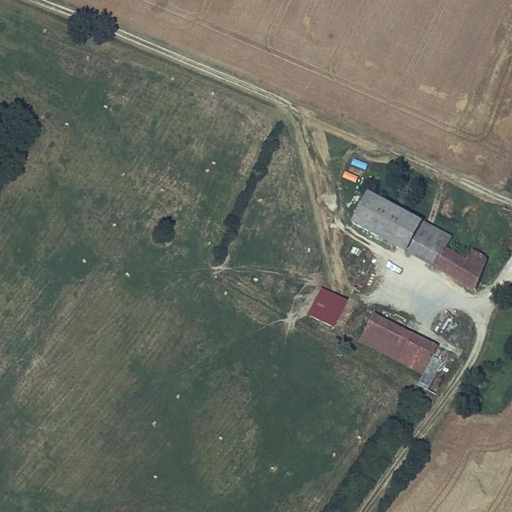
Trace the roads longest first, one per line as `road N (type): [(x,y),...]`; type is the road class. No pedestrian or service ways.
road 1 (track): [(511,201),(38,0)]
road 2 (track): [(363,511),(460,378)]
